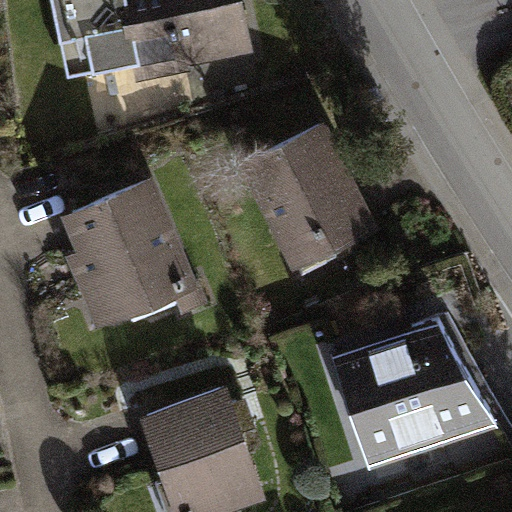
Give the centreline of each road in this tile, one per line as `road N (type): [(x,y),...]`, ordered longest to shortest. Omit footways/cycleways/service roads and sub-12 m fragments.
road 1 (residential): [(0,245),(65,511)]
road 2 (residential): [(511,223),(378,0)]
